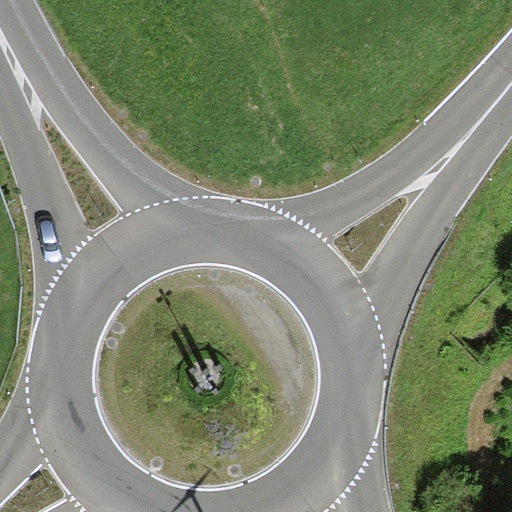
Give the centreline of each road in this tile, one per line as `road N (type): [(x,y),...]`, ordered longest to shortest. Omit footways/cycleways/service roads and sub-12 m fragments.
road 1 (tertiary): [(308,269),(408,185),(511,67)]
road 2 (primary): [(0,35),(75,302)]
road 3 (primary): [(175,231),(0,34)]
road 4 (primary): [(346,432),(355,389),(352,345),(336,304),(308,269)]
road 5 (primary): [(75,302),(54,377),(73,451)]
road 6 (primary): [(308,269),(269,243),(223,229),(175,231)]
road 7 (primary): [(175,231),(135,245),(75,302)]
